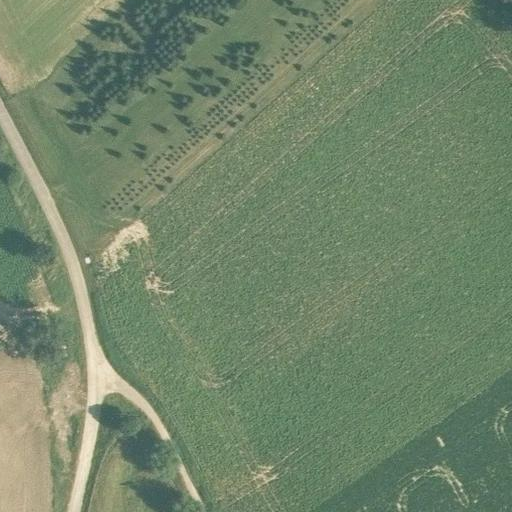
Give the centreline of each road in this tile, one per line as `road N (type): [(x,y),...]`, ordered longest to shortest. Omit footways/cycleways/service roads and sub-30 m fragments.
road 1 (unclassified): [(73,511),(96,372),(64,236),(0,112)]
road 2 (track): [(200,511),(156,421),(96,372)]
